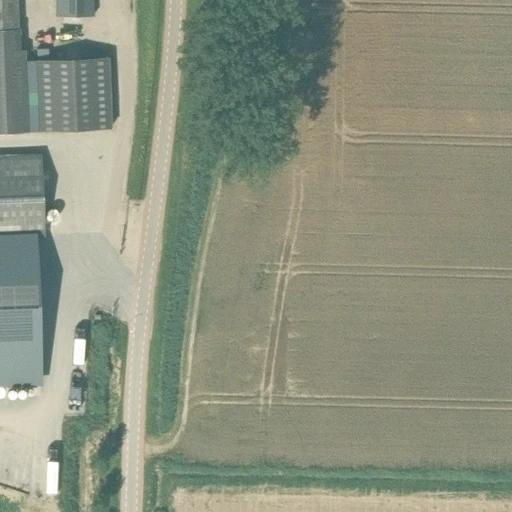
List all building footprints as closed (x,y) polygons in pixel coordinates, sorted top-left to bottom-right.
[(0,0),(0,133),(27,132),(27,131),(110,128),(107,57),(21,61),(18,0),(0,0)] [(56,0),(56,16),(73,16),(93,16),(92,0),(56,0)] [(41,155),(0,156),(0,237),(35,236),(36,236),(43,236),(41,155)] [(220,208),(256,215),(264,173),(228,166),(220,208)] [(0,384),(42,383),(36,236),(35,236),(0,237),(0,384)]
